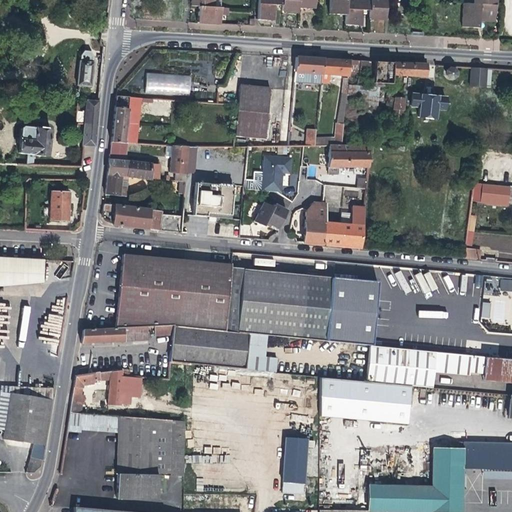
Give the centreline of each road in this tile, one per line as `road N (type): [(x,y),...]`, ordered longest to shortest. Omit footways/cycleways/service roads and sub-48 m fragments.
road 1 (residential): [(511,271),(90,231)]
road 2 (residential): [(511,58),(117,34)]
road 3 (residential): [(89,239),(50,471),(35,506)]
road 4 (residential): [(117,34),(90,231)]
